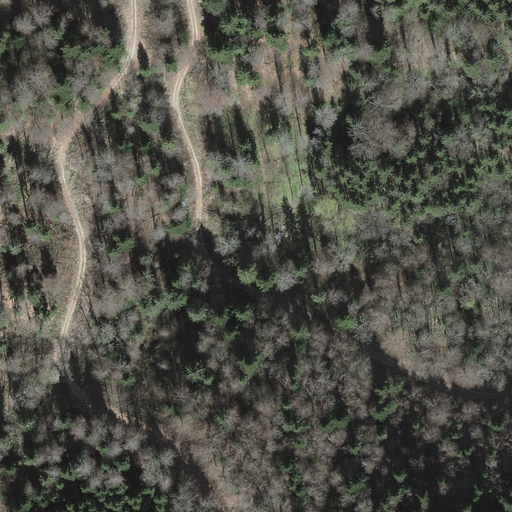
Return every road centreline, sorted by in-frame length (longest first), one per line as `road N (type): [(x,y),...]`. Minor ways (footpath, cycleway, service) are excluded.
road 1 (track): [(221,511),(180,449),(84,400),(63,358),(85,251),(60,156),(123,71),(133,0)]
road 2 (track): [(188,0),(195,44),(175,99),(197,163),(209,262),(440,385),(511,395)]
